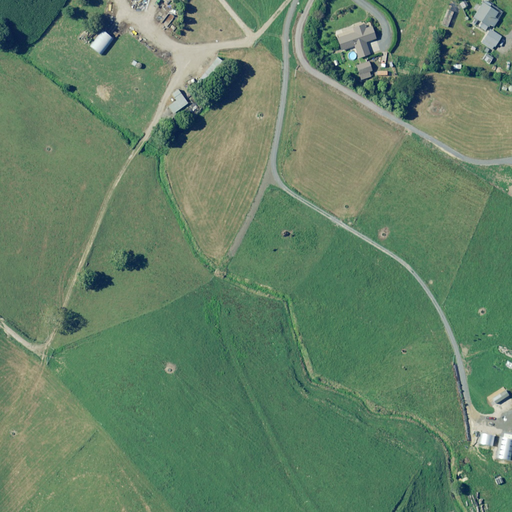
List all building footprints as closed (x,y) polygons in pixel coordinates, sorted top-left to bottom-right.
[(493,5),(485,0),(483,0),(471,21),(478,26),(485,31),(489,25),(493,28),(503,13),(492,6),(493,5)] [(365,29),(364,24),(353,28),(354,32),(337,38),(342,51),(355,46),(359,58),(370,54),(365,42),(376,39),(372,26),(365,29)] [(501,37),(490,29),(481,43),(492,50),(501,37)] [(114,40),(102,31),(90,46),(101,55),(114,40)] [(493,58),(486,53),(482,59),(489,64),(493,58)] [(372,71),(368,61),(356,66),(361,80),(371,77),(369,72),(372,71)] [(187,104),(178,90),(171,94),(176,101),(168,106),(173,114),(187,104)]
